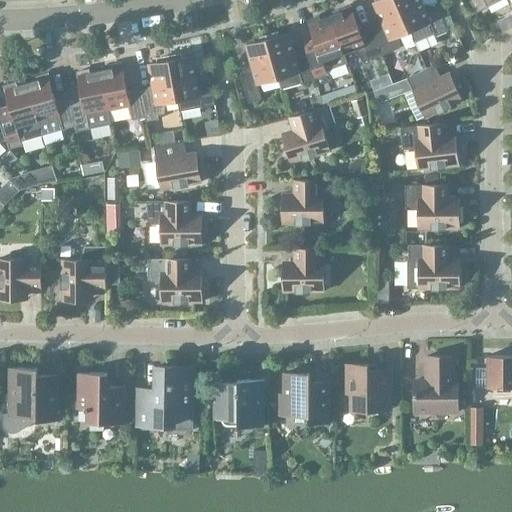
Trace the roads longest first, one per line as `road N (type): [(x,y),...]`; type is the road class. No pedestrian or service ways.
road 1 (residential): [(495,320),(236,341)]
road 2 (residential): [(495,320),(494,64)]
road 3 (residential): [(236,341),(0,335)]
road 4 (residential): [(0,24),(192,0)]
road 5 (residential): [(236,341),(236,149)]
